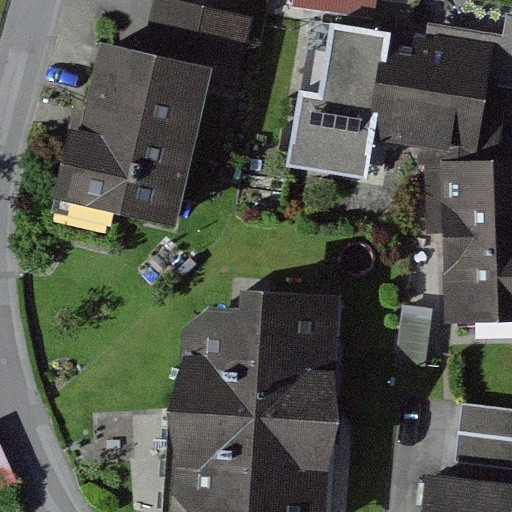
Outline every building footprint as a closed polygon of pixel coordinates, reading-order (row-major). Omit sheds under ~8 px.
[(188,247),(226,94),(243,98),(260,26),(152,0),(148,0),(134,62),(106,56),(66,217),(188,247)] [(295,0),(296,8),(381,8),(380,0),(295,0)] [(485,158),(504,54),(382,32),(363,136),(485,158)] [(511,162),(435,167),(444,325),(511,321),(511,162)] [(324,511),(338,300),(241,294),(239,319),(180,315),(168,483),(223,487),(221,511),(324,511)] [(511,410),(461,404),(454,465),(511,471),(511,410)] [(511,511),(511,488),(427,479),(422,511),(511,511)]
